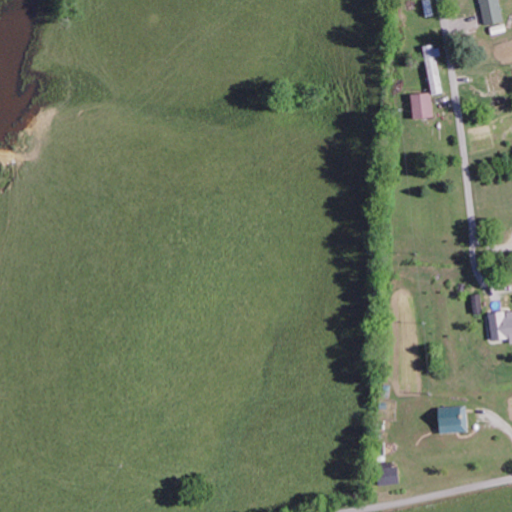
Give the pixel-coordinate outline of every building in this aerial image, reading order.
[(500,21),(496,0),(476,0),(481,25),(500,21)] [(428,93),(442,91),(437,44),(422,46),(428,93)] [(411,118),(431,117),(430,93),(409,94),(411,118)] [(511,310),(487,313),(489,340),(506,338),(507,343),(511,342),(511,310)] [(435,433),(466,432),(465,406),(434,407),(435,433)] [(376,485),(401,484),(400,467),(375,469),(376,485)]
